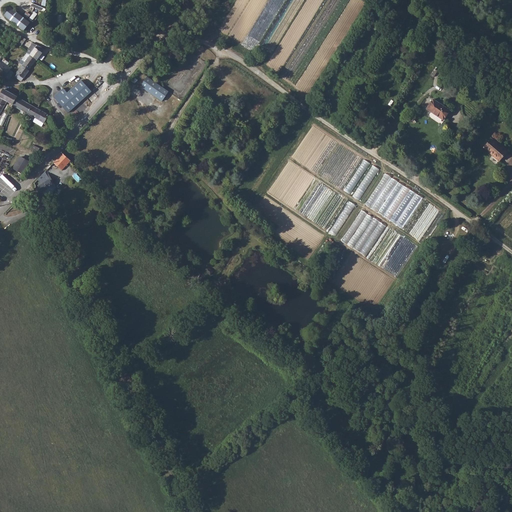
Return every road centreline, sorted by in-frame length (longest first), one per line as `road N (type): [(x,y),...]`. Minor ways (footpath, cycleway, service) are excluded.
road 1 (unclassified): [(25,181),(192,511)]
road 2 (unclassified): [(474,225),(230,55),(161,34)]
road 3 (residential): [(25,181),(126,73)]
